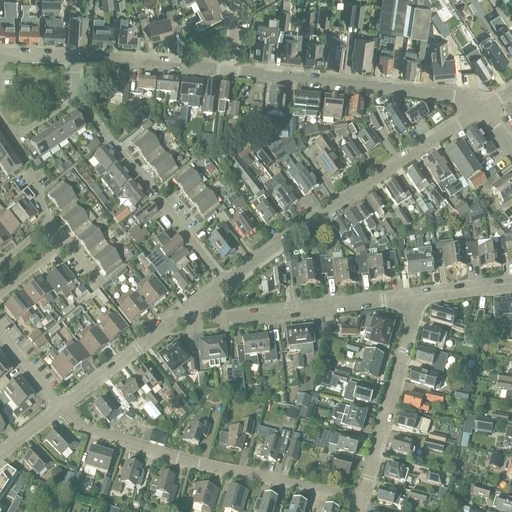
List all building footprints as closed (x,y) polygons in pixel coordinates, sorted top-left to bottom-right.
[(51,12),(51,0),(46,0),(41,0),(42,5),(42,11),(51,12)] [(60,0),(51,0),(51,12),(60,12),(60,0)] [(93,0),(94,5),(94,7),(105,7),(105,9),(115,9),(112,0),(93,0)] [(196,1),(200,9),(217,1),(216,0),(183,0),(186,6),(196,1)] [(424,57),(424,56),(426,44),(426,38),(428,24),(431,4),(428,0),(382,0),(379,31),(402,35),(404,23),(412,24),(409,41),(407,40),(406,46),(412,47),(412,49),(420,50),(419,56),(424,57)] [(222,11),(217,1),(200,9),(205,18),(199,21),(203,29),(223,18),(220,12),(222,11)] [(5,17),(4,39),(8,39),(14,39),(15,24),(13,24),(14,17),(17,17),(16,2),(4,2),(5,17)] [(345,23),(354,24),(356,4),(348,3),(345,23)] [(470,12),(465,3),(457,9),(462,17),(464,18),(470,14),(470,12)] [(508,15),(500,3),(495,7),(503,18),(508,15)] [(21,17),(21,24),(20,24),(19,39),(26,40),(29,40),(30,15),(29,15),(29,5),(23,4),(23,17),(21,17)] [(356,4),(354,24),(362,25),(365,5),(356,4)] [(158,20),(163,38),(174,35),(173,33),(180,31),(174,9),(166,11),(167,18),(158,20)] [(87,18),(75,17),(76,10),(71,10),(70,17),(69,41),(86,42),(87,18)] [(287,29),(288,27),(290,12),(289,12),(283,11),(281,11),(279,28),(287,29)] [(306,11),(305,26),(312,27),(314,11),(306,11)] [(36,15),(30,15),(29,40),(32,40),(38,40),(39,24),(39,17),(36,17),(36,15)] [(322,15),(320,27),(329,28),(330,16),(322,15)] [(438,15),(432,20),(444,38),(450,34),(438,15)] [(163,38),(158,20),(149,23),(148,17),(139,19),(145,41),(152,39),(153,41),(163,38)] [(492,23),(497,32),(511,53),(511,35),(500,17),(492,23)] [(50,40),(54,41),(54,20),(46,19),(46,26),(45,26),(44,40),(50,40)] [(63,20),(54,20),(54,41),(57,41),(63,41),(64,26),(63,26),(63,20)] [(113,28),(103,27),(104,20),(93,20),(93,27),(92,42),(112,43),(113,28)] [(127,27),(128,21),(121,20),(120,27),(119,35),(118,44),(136,45),(137,37),(133,36),(134,28),(127,27)] [(304,64),(313,65),(317,34),(310,33),(309,41),(308,41),(307,55),(305,55),(304,64)] [(323,35),(317,34),(313,65),(323,66),(324,57),(320,57),(322,43),(323,35)] [(491,35),(485,40),(502,65),(508,61),(491,35)] [(256,41),(254,56),(269,58),(271,43),(269,43),(270,38),(257,36),(257,42),(256,41)] [(331,36),(328,64),(344,66),(347,43),(339,42),(339,37),(331,36)] [(299,62),(300,54),(301,46),(297,45),(298,40),(285,38),(283,53),(282,54),(281,54),(281,59),(282,59),(282,61),(299,62)] [(356,39),(353,67),(369,69),(373,41),(356,39)] [(502,65),(485,40),(479,44),(483,49),(482,49),(496,69),(502,65)] [(447,42),(434,43),(426,44),(424,56),(432,56),(432,60),(431,60),(433,78),(456,76),(454,58),(448,58),(447,42)] [(493,71),(482,54),(476,46),(464,54),(470,62),(481,79),(493,71)] [(380,54),(379,61),(381,61),(380,69),(383,69),(383,70),(391,71),(393,56),(394,51),(387,50),(381,49),(381,54),(380,54)] [(403,58),(402,64),(404,66),(403,74),(414,75),(416,60),(417,54),(406,52),(405,58),(403,58)] [(98,74),(86,73),(85,91),(97,92),(98,74)] [(122,97),(123,86),(124,76),(110,75),(109,96),(122,97)] [(138,78),(136,95),(142,96),(142,91),(154,92),(155,79),(138,78)] [(166,94),(167,81),(157,79),(155,100),(161,101),(161,94),(166,94)] [(167,81),(166,94),(165,102),(175,103),(176,95),(178,82),(167,81)] [(182,82),(180,97),(182,97),(181,104),(197,106),(198,99),(200,99),(201,84),(182,82)] [(213,116),(214,102),(216,86),(205,85),(204,101),(204,108),(203,115),(209,116),(213,116)] [(218,102),(218,111),(221,111),(221,109),(224,110),(224,103),(228,103),(230,87),(220,86),(218,102)] [(274,116),(277,92),(269,91),(266,115),(274,116)] [(285,93),(277,92),(274,116),(282,117),(285,93)] [(304,119),(304,117),(306,97),(294,96),(292,118),(304,119)] [(318,98),(306,97),(304,117),(315,119),(316,115),(318,98)] [(323,111),(322,119),(339,120),(340,113),(341,113),(342,99),(324,97),(323,111)] [(349,113),(350,113),(349,117),(360,118),(361,114),(363,101),(350,100),(349,113)] [(374,109),(380,121),(388,138),(395,134),(398,138),(410,130),(408,127),(410,126),(410,127),(416,123),(417,124),(422,121),(422,119),(428,115),(427,114),(428,113),(424,106),(422,107),(421,105),(404,117),(404,118),(403,119),(398,112),(399,103),(385,101),(384,110),(378,109),(374,109)] [(238,120),(240,105),(231,104),(229,119),(238,120)] [(178,126),(185,126),(187,110),(180,109),(180,111),(179,120),(178,126)] [(75,114),(66,120),(76,135),(85,129),(75,114)] [(218,152),(222,115),(218,114),(214,151),(218,152)] [(368,118),(375,132),(382,129),(375,114),(368,118)] [(136,129),(142,125),(135,115),(133,115),(130,115),(127,118),(136,129)] [(130,144),(138,154),(154,141),(146,131),(152,127),(155,125),(151,119),(139,128),(143,133),(130,144)] [(178,126),(179,120),(167,119),(166,127),(178,129),(178,126)] [(66,120),(57,127),(67,141),(76,135),(66,120)] [(131,125),(122,132),(126,137),(135,129),(131,125)] [(309,127),(311,136),(318,134),(316,126),(309,127)] [(346,129),(350,135),(351,137),(356,135),(351,126),(346,128),(346,129)] [(57,127),(48,133),(58,147),(67,141),(57,127)] [(261,129),(261,141),(271,141),(271,129),(261,129)] [(350,135),(346,129),(346,130),(336,132),(342,141),(350,135)] [(276,130),(275,139),(286,140),(287,130),(276,130)] [(369,130),(357,139),(367,153),(379,144),(369,130)] [(475,130),(465,137),(469,143),(466,145),(473,156),(482,150),(481,148),(485,145),(475,130)] [(48,133),(39,139),(49,153),(58,147),(48,133)] [(243,144),(254,145),(255,136),(244,134),(243,144)] [(324,137),(324,138),(321,134),(313,139),(316,143),(315,144),(320,151),(324,149),(327,152),(315,160),(322,170),(323,169),(330,179),(342,170),(330,153),(334,151),(324,137)] [(40,160),(49,153),(39,139),(30,145),(33,150),(27,154),(33,164),(31,166),(35,171),(41,167),(39,164),(41,162),(40,160)] [(296,150),(289,140),(277,143),(286,157),(296,150)] [(343,151),(341,152),(350,165),(361,157),(349,140),(347,142),(349,144),(342,149),(343,151)] [(0,156),(9,150),(3,141),(0,143),(0,156)] [(89,155),(99,146),(95,141),(85,150),(89,155)] [(162,151),(154,141),(138,154),(146,164),(162,151)] [(488,155),(495,150),(490,142),(483,148),(488,155)] [(286,157),(277,143),(265,147),(270,153),(277,163),(281,160),(287,168),(292,165),(286,157)] [(444,154),(461,179),(464,183),(479,173),(460,144),(460,143),(459,143),(444,153),(444,154)] [(247,156),(251,153),(245,146),(236,154),(241,161),(247,156)] [(93,159),(89,162),(87,163),(100,179),(117,164),(113,159),(109,154),(104,149),(93,158),(93,159)] [(0,168),(1,169),(15,160),(9,150),(0,156),(0,168)] [(264,150),(256,156),(266,168),(274,162),(264,150)] [(170,161),(162,151),(146,164),(154,174),(170,161)] [(464,183),(461,179),(456,183),(452,177),(437,155),(430,160),(448,188),(454,196),(467,187),(464,183)] [(15,160),(1,169),(7,178),(21,169),(15,160)] [(454,196),(448,188),(430,160),(423,165),(437,187),(444,193),(446,193),(449,199),(454,196)] [(178,171),(170,161),(154,174),(161,184),(178,171)] [(299,164),(294,168),(311,192),(318,187),(307,171),(305,172),(299,164)] [(101,181),(107,189),(125,174),(119,166),(107,176),(101,181)] [(180,190),(196,177),(188,168),(172,180),(180,190)] [(304,197),(311,192),(294,168),(287,173),(304,197)] [(418,194),(424,190),(428,187),(416,169),(406,176),(415,189),(418,194)] [(468,181),(474,190),(486,182),(480,173),(468,181)] [(113,196),(115,194),(119,191),(131,182),(125,174),(107,189),(113,196)] [(82,179),(89,188),(93,185),(86,175),(82,179)] [(511,182),(507,176),(501,180),(496,175),(485,184),(481,187),(486,193),(491,189),(497,197),(511,185),(511,182)] [(204,188),(196,177),(180,190),(188,200),(204,188)] [(274,183),(290,206),(298,201),(286,185),(285,185),(281,179),(274,183)] [(471,192),(474,190),(468,181),(465,183),(471,192)] [(46,195),(54,205),(70,192),(62,182),(46,195)] [(290,206),(274,183),(267,188),(272,194),(271,195),(283,212),(290,206)] [(394,183),(384,190),(393,203),(396,207),(410,198),(407,193),(403,196),(394,183)] [(133,184),(121,193),(133,209),(145,200),(141,194),(137,189),(133,184)] [(89,188),(96,197),(100,193),(93,185),(89,188)] [(511,198),(511,185),(497,197),(503,204),(498,208),(502,214),(511,207),(511,200),(511,199),(511,198)] [(204,188),(188,200),(196,210),(212,198),(204,188)] [(34,198),(27,189),(20,194),(26,200),(21,204),(18,199),(12,203),(16,208),(28,224),(38,216),(28,203),(34,198)] [(429,194),(439,205),(444,201),(445,201),(435,189),(429,194)] [(59,218),(75,205),(78,203),(70,192),(54,205),(61,214),(58,217),(59,218)] [(100,193),(96,197),(103,206),(107,202),(100,193)] [(263,197),(261,193),(255,197),(258,201),(251,205),(264,224),(277,216),(263,197)] [(375,196),(366,202),(374,215),(378,220),(383,216),(380,211),(383,209),(375,196)] [(239,197),(230,204),(235,211),(244,205),(239,197)] [(423,197),(416,201),(415,202),(423,215),(433,209),(430,204),(428,205),(423,197)] [(220,208),(212,198),(196,210),(204,220),(220,208)] [(462,203),(453,211),(460,219),(465,215),(467,217),(471,213),(462,203)] [(366,228),(369,233),(375,228),(368,219),(372,216),(363,204),(354,210),(363,223),(366,227),(366,228)] [(67,228),(83,215),(75,205),(59,218),(67,228)] [(157,213),(150,205),(132,219),(139,228),(157,213)] [(511,216),(511,207),(502,214),(507,220),(511,216)] [(28,224),(16,208),(7,215),(19,231),(28,224)] [(130,215),(127,211),(124,208),(112,218),(117,225),(130,215)] [(0,220),(0,226),(11,241),(12,240),(10,238),(19,231),(7,215),(3,210),(0,212),(0,218),(1,220),(0,220)] [(429,212),(424,215),(434,229),(438,226),(438,227),(440,225),(441,226),(443,224),(433,210),(429,212)] [(411,225),(401,211),(393,216),(403,231),(411,225)] [(481,211),(468,216),(470,224),(484,219),(481,211)] [(368,244),(363,238),(360,232),(361,232),(357,227),(361,224),(352,212),(343,218),(352,230),(359,241),(364,247),(368,244)] [(74,238),(91,225),(83,215),(67,228),(74,238)] [(256,230),(246,216),(233,225),(243,239),(256,230)] [(344,236),(350,244),(356,240),(355,240),(341,220),(332,226),(340,238),(344,236)] [(381,223),(391,236),(394,233),(385,220),(381,223)] [(225,236),(229,233),(222,223),(216,228),(219,233),(209,241),(223,259),(235,250),(225,236)] [(82,248),(98,235),(91,225),(74,238),(82,248)] [(0,244),(2,248),(11,241),(0,226),(0,244)] [(137,233),(134,228),(127,234),(130,238),(137,233)] [(452,243),(453,248),(455,268),(466,267),(464,256),(471,256),(469,244),(470,244),(469,240),(467,231),(460,232),(462,241),(452,243)] [(148,237),(143,232),(132,241),(136,247),(148,237)] [(175,237),(170,241),(165,234),(153,244),(158,250),(158,251),(166,260),(171,256),(183,247),(175,237)] [(90,257),(106,245),(98,235),(82,248),(90,257)] [(379,247),(388,244),(384,238),(377,243),(379,247)] [(501,256),(506,255),(505,248),(505,244),(504,244),(504,240),(487,242),(490,268),(500,267),(499,256),(501,256)] [(477,243),(470,244),(469,244),(471,256),(471,260),(478,259),(480,269),(490,268),(487,242),(477,243)] [(444,269),(455,268),(453,248),(442,250),(442,247),(443,247),(442,243),(434,244),(435,248),(437,262),(443,261),(444,269)] [(98,267),(114,255),(106,245),(90,257),(98,267)] [(361,246),(353,249),(352,249),(355,256),(364,252),(362,246),(361,246)] [(174,267),(177,270),(180,274),(181,274),(182,273),(190,284),(193,282),(195,282),(198,279),(198,277),(199,277),(195,273),(196,272),(192,265),(190,266),(187,262),(185,264),(183,261),(189,256),(183,249),(169,261),(174,267)] [(418,257),(420,275),(425,275),(427,276),(430,276),(430,274),(432,274),(429,251),(417,253),(418,257)] [(384,261),(377,261),(380,281),(390,280),(389,270),(396,269),(394,253),(386,254),(387,258),(383,258),(384,261)] [(420,275),(418,257),(417,253),(405,254),(406,261),(408,277),(409,277),(410,278),(414,277),(414,276),(420,275)] [(114,255),(98,267),(106,277),(122,264),(114,255)] [(151,266),(142,255),(137,259),(146,270),(151,266)] [(325,266),(332,265),(333,267),(332,267),(333,272),(331,273),(332,276),(333,276),(334,287),(345,286),(342,266),(342,259),(332,260),(331,256),(324,257),(325,261),(324,261),(324,262),(325,266)] [(367,256),(359,257),(361,274),(368,273),(369,283),(380,281),(377,261),(367,263),(367,256)] [(325,261),(324,257),(307,259),(307,266),(310,285),(320,284),(319,274),(320,274),(320,270),(319,270),(318,262),(324,262),(324,261),(325,261)] [(352,258),(352,263),(352,264),(342,266),(345,286),(356,284),(354,274),(361,274),(359,257),(352,258)] [(289,264),(291,280),(298,279),(299,287),(310,285),(307,266),(298,267),(297,260),(289,261),(289,264)] [(286,289),(285,287),(292,286),(291,280),(289,264),(286,264),(282,267),(279,270),(279,273),(273,274),(271,270),(263,277),(266,282),(268,295),(278,294),(277,290),(286,289)] [(63,266),(53,273),(69,294),(75,289),(71,285),(75,281),(63,266)] [(127,273),(124,269),(115,277),(117,281),(127,273)] [(190,286),(181,274),(180,274),(177,270),(172,274),(175,278),(172,280),(182,293),(190,286)] [(64,298),(69,294),(53,273),(44,281),(53,292),(56,297),(60,293),(64,298)] [(49,296),(53,292),(44,281),(41,277),(32,284),(48,305),(53,301),(49,296)] [(142,282),(158,303),(168,295),(155,279),(153,277),(149,280),(147,278),(142,282)] [(110,281),(106,284),(100,288),(103,292),(113,284),(110,281)] [(136,295),(148,310),(158,303),(142,282),(136,287),(139,290),(135,293),(136,295)] [(32,284),(22,292),(34,307),(38,304),(42,309),(48,305),(32,284)] [(13,299),(29,320),(33,326),(39,321),(34,315),(31,310),(34,307),(22,292),(13,299)] [(86,293),(75,301),(79,306),(83,302),(88,299),(90,297),(86,292),(86,293)] [(123,297),(139,317),(148,310),(136,295),(132,298),(128,293),(123,297)] [(122,307),(117,310),(130,325),(139,317),(123,297),(118,302),(122,307)] [(23,324),(29,320),(13,299),(3,307),(15,322),(19,319),(23,324)] [(511,301),(511,302),(506,302),(494,304),(496,319),(511,317),(511,301)] [(430,322),(452,328),(451,331),(464,334),(466,329),(461,327),(462,324),(454,321),(457,313),(444,310),(443,313),(433,310),(432,315),(430,316),(429,319),(430,321),(430,322)] [(118,337),(128,329),(116,314),(112,317),(108,312),(102,317),(118,337)] [(478,312),(474,327),(482,329),(483,323),(485,313),(478,312)] [(101,326),(97,329),(109,344),(118,337),(102,317),(97,321),(101,326)] [(363,330),(369,331),(372,332),(386,336),(387,333),(389,334),(392,326),(379,322),(380,321),(374,319),(374,321),(373,320),(373,321),(366,319),(363,330)] [(324,336),(335,335),(334,325),(323,326),(324,336)] [(99,352),(109,344),(97,329),(93,332),(89,327),(83,331),(99,352)] [(310,329),(298,330),(300,347),(304,347),(305,351),(305,353),(312,352),(312,350),(311,346),(312,346),(310,329)] [(300,347),(298,330),(285,332),(287,349),(288,349),(289,353),(300,351),(300,347)] [(31,344),(41,336),(37,331),(27,339),(31,344)] [(82,341),(78,344),(90,359),(99,352),(83,331),(78,336),(82,341)] [(422,343),(435,346),(434,350),(442,352),(443,348),(447,337),(446,337),(447,335),(435,331),(434,333),(427,331),(425,335),(422,343)] [(372,332),(369,344),(385,349),(389,334),(387,333),(386,336),(372,332)] [(266,337),(254,339),(256,356),(263,355),(264,364),(276,362),(274,347),(267,348),(266,337)] [(33,345),(37,350),(46,342),(43,338),(33,345)] [(210,340),(214,369),(219,368),(218,362),(225,361),(223,341),(218,341),(218,339),(210,340)] [(258,368),(256,356),(254,339),(242,340),(242,347),(236,348),(237,351),(238,362),(238,367),(242,366),(250,365),(258,368)] [(479,341),(470,339),(468,347),(476,349),(479,341)] [(209,369),(214,369),(210,340),(203,341),(203,343),(199,343),(201,364),(208,363),(209,369)] [(81,367),(90,359),(78,344),(74,347),(70,342),(64,346),(68,351),(81,367)] [(168,349),(167,351),(180,368),(189,362),(180,350),(181,349),(177,345),(177,346),(176,345),(175,345),(174,345),(170,348),(171,348),(169,350),(168,349)] [(358,348),(347,345),(345,351),(357,354),(358,348)] [(47,355),(50,358),(54,363),(49,366),(62,382),(71,374),(59,358),(53,351),(47,355)] [(81,367),(68,351),(59,358),(71,374),(81,367)] [(180,368),(167,351),(165,352),(165,353),(163,354),(159,357),(158,358),(164,366),(163,366),(166,371),(167,370),(171,375),(174,379),(178,376),(180,377),(184,374),(180,368)] [(437,369),(441,358),(441,355),(436,354),(429,352),(428,354),(420,352),(419,356),(418,356),(416,363),(432,368),(432,367),(437,369)] [(363,361),(362,365),(362,366),(378,370),(379,365),(381,364),(382,361),(381,360),(381,358),(365,354),(361,353),(359,360),(363,361)] [(5,362),(0,366),(0,388),(7,382),(4,377),(12,371),(5,362)] [(476,364),(469,362),(464,381),(471,383),(476,364)] [(376,375),(378,370),(362,366),(362,365),(354,363),(351,375),(359,377),(358,377),(374,382),(375,380),(377,380),(377,377),(376,375)] [(148,366),(136,376),(150,392),(161,383),(148,366)] [(335,368),(333,375),(347,379),(348,379),(350,373),(335,368)] [(242,371),(232,372),(235,397),(244,396),(242,371)] [(331,380),(333,375),(324,372),(320,385),(329,388),(331,380)] [(410,385),(414,386),(434,391),(434,389),(439,390),(441,383),(442,379),(443,378),(434,376),(433,378),(414,373),(410,385)] [(497,381),(498,374),(489,373),(488,380),(497,381)] [(203,374),(197,374),(198,388),(205,390),(203,374)] [(345,384),(347,379),(333,375),(331,380),(337,382),(345,384)] [(497,383),(511,385),(511,377),(499,375),(497,383)] [(10,402),(27,389),(20,380),(11,387),(7,382),(0,388),(0,393),(1,396),(3,394),(10,402)] [(117,390),(116,392),(128,407),(135,401),(131,396),(137,392),(129,382),(123,386),(121,387),(120,387),(117,389),(117,390)] [(189,398),(178,383),(171,388),(183,402),(189,398)] [(511,385),(497,383),(496,389),(511,391),(511,385)] [(352,403),(353,400),(368,404),(368,403),(370,402),(371,399),(370,397),(372,392),(363,389),(363,388),(357,386),(348,384),(343,400),(352,403)] [(27,389),(10,402),(16,411),(12,414),(16,419),(29,409),(25,404),(33,398),(27,389)] [(455,391),(453,398),(467,402),(469,395),(455,391)] [(146,397),(151,403),(154,408),(159,404),(151,393),(146,397)] [(210,393),(207,401),(214,404),(215,401),(218,402),(220,397),(210,393)] [(316,406),(319,396),(313,394),(310,404),(316,406)] [(425,402),(443,406),(445,398),(427,394),(425,402)] [(307,411),(310,399),(298,396),(295,407),(307,411)] [(421,405),(423,400),(407,396),(404,407),(420,412),(420,411),(428,413),(429,407),(421,405)] [(116,412),(115,411),(112,407),(111,408),(105,400),(100,404),(98,403),(95,405),(96,407),(94,408),(100,416),(99,417),(103,421),(104,420),(105,421),(109,426),(117,419),(121,416),(117,411),(116,412)] [(154,408),(151,403),(143,409),(153,422),(161,416),(154,408)] [(188,411),(181,403),(175,409),(181,417),(188,411)] [(333,409),(332,413),(363,423),(364,420),(365,419),(366,416),(365,415),(366,413),(350,409),(339,406),(338,410),(333,409)] [(121,407),(115,411),(116,412),(117,411),(121,416),(117,419),(117,420),(123,415),(130,420),(132,419),(134,415),(121,407)] [(295,422),(298,412),(292,411),(289,420),(295,422)] [(314,414),(308,412),(305,421),(312,423),(314,414)] [(362,426),(363,423),(332,413),(330,419),(335,420),(335,421),(341,422),(340,426),(345,428),(344,428),(360,433),(360,431),(362,431),(363,428),(362,426)] [(491,421),(507,424),(508,418),(492,415),(491,421)] [(410,419),(401,416),(398,428),(414,433),(414,432),(419,434),(422,422),(417,421),(418,419),(411,417),(410,419)] [(493,423),(477,420),(475,432),(491,435),(493,423)] [(221,433),(220,433),(218,446),(219,446),(219,445),(226,447),(225,449),(240,452),(243,436),(250,437),(253,424),(241,421),(239,430),(230,428),(228,435),(221,434),(221,433)] [(185,432),(182,442),(197,446),(200,437),(206,438),(209,426),(199,423),(198,428),(192,426),(190,433),(185,432)] [(65,440),(55,431),(45,441),(60,456),(67,449),(70,452),(77,445),(69,436),(65,440)] [(279,431),(278,435),(267,433),(260,458),(267,460),(267,461),(275,463),(280,445),(286,447),(289,434),(279,431)] [(327,446),(337,449),(337,450),(338,451),(339,452),(342,452),(343,452),(354,455),(354,453),(356,452),(357,449),(356,448),(357,442),(349,439),(350,438),(341,436),(340,437),(323,432),(320,442),(315,440),(313,448),(325,452),(327,446)] [(167,437),(151,433),(148,443),(164,447),(167,437)] [(298,444),(299,436),(293,434),(291,442),(298,444)] [(446,438),(439,436),(432,434),(430,441),(445,445),(447,438),(446,438)] [(392,452),(409,457),(413,458),(415,451),(411,450),(413,443),(406,441),(405,443),(396,440),(392,452)] [(296,463),(301,445),(290,442),(285,460),(296,463)] [(442,455),(444,455),(445,448),(445,446),(425,442),(423,450),(442,455)] [(85,468),(96,471),(101,452),(90,449),(85,468)] [(40,458),(33,451),(22,461),(37,476),(44,469),(47,472),(54,465),(44,454),(40,458)] [(112,455),(101,452),(96,471),(106,474),(112,455)] [(492,455),(492,457),(490,464),(489,467),(498,470),(502,458),(492,455)] [(334,459),(329,458),(326,470),(331,472),(333,472),(333,475),(336,475),(338,474),(347,477),(347,475),(349,474),(350,471),(349,470),(351,464),(334,459)] [(122,484),(134,488),(139,489),(143,477),(143,475),(143,474),(143,473),(142,472),(141,472),(140,470),(140,467),(126,463),(121,481),(115,479),(111,492),(119,495),(122,484)] [(400,483),(406,485),(410,486),(411,480),(407,479),(409,472),(404,471),(389,466),(385,479),(400,483)] [(0,511),(1,510),(2,510),(0,507),(0,498),(15,475),(6,469),(0,474),(0,511)] [(425,482),(441,487),(445,475),(428,471),(425,482)] [(160,501),(166,503),(166,504),(172,506),(176,491),(170,490),(174,477),(157,472),(157,473),(161,474),(155,493),(162,495),(160,501)] [(66,473),(61,490),(70,493),(75,475),(66,473)] [(22,474),(12,493),(17,495),(27,476),(22,474)] [(78,492),(83,477),(76,475),(72,490),(78,492)] [(104,480),(100,495),(106,497),(110,482),(104,480)] [(209,501),(212,489),(192,483),(195,484),(193,492),(196,493),(193,505),(202,508),(201,511),(203,511),(211,511),(214,503),(209,501)] [(475,487),(472,496),(472,497),(488,502),(491,492),(475,487)] [(223,510),(229,511),(240,511),(246,493),(246,492),(244,499),(238,498),(239,493),(229,490),(227,497),(221,495),(216,510),(222,511),(223,510)] [(381,490),(379,496),(378,497),(377,500),(378,501),(378,502),(393,506),(395,501),(399,502),(401,496),(396,494),(397,493),(390,491),(390,492),(381,490)] [(409,500),(426,505),(428,497),(411,493),(409,500)] [(263,496),(262,502),(256,500),(253,511),(254,511),(272,511),(276,499),(272,498),(272,496),(271,495),(269,494),(267,495),(266,496),(263,496)] [(7,511),(15,511),(22,500),(16,497),(7,511)] [(498,511),(511,511),(511,502),(501,499),(501,500),(496,498),(492,510),(498,511)] [(292,501),(288,511),(303,511),(306,505),(292,501)]
